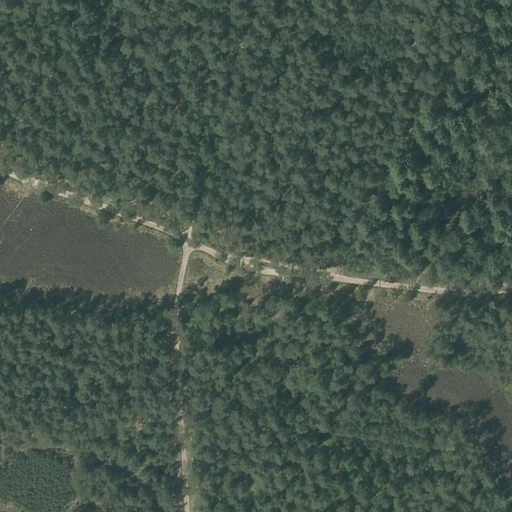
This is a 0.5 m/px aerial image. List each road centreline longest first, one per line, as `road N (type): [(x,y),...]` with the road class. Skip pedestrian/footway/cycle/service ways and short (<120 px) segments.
road 1 (track): [(511,290),(444,293),(247,266),(187,241)]
road 2 (track): [(187,241),(176,306),(185,511)]
road 3 (track): [(0,171),(187,241)]
